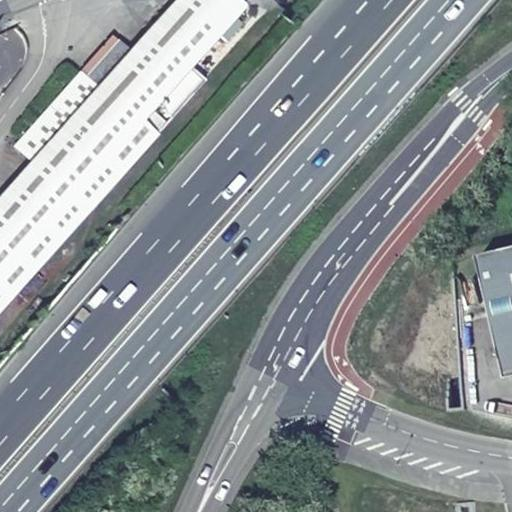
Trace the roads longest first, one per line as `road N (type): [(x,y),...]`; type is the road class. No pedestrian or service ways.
road 1 (motorway): [(6,511),(452,0)]
road 2 (trunk): [(379,0),(0,432)]
road 3 (tertiary): [(272,371),(370,224),(511,70)]
road 4 (residential): [(272,371),(439,444),(511,459)]
road 5 (tertiary): [(201,511),(272,371)]
road 6 (residential): [(36,0),(47,36),(43,61),(0,123)]
